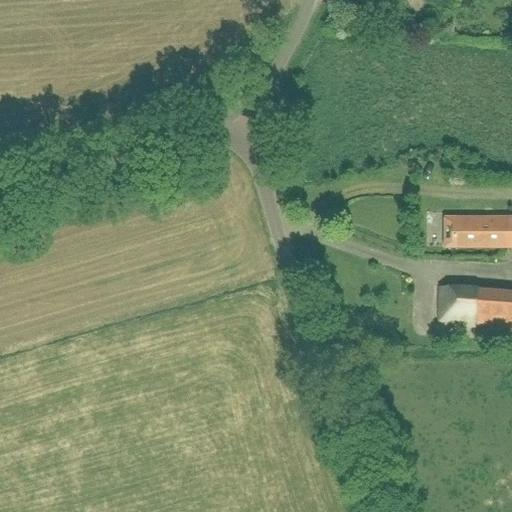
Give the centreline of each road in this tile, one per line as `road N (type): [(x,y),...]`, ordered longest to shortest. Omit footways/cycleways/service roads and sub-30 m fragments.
road 1 (unclassified): [(367,511),(240,109)]
road 2 (unclassified): [(0,195),(187,138),(240,109)]
road 3 (unknown): [(274,224),(444,277),(511,278)]
road 4 (unclassified): [(240,109),(268,83),(309,0)]
